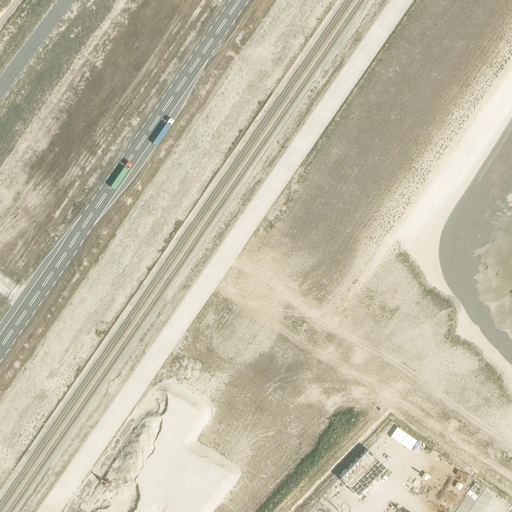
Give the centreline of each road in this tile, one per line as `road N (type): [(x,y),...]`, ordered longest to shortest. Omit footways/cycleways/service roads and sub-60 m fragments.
road 1 (unclassified): [(93,511),(446,0)]
road 2 (secondary): [(240,0),(0,348)]
